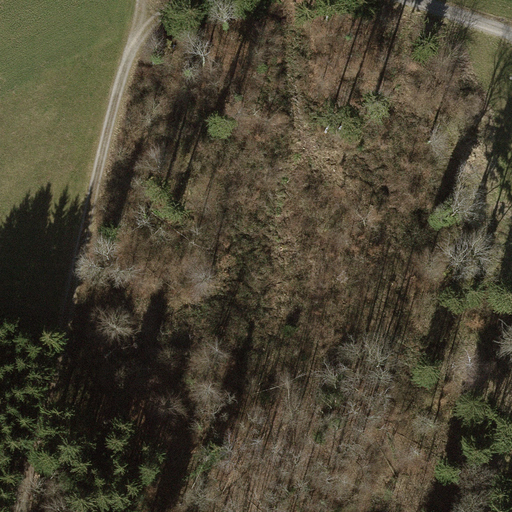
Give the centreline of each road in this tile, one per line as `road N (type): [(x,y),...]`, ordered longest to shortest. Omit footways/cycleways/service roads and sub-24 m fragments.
road 1 (track): [(18,511),(131,39),(175,0)]
road 2 (track): [(396,0),(511,36)]
